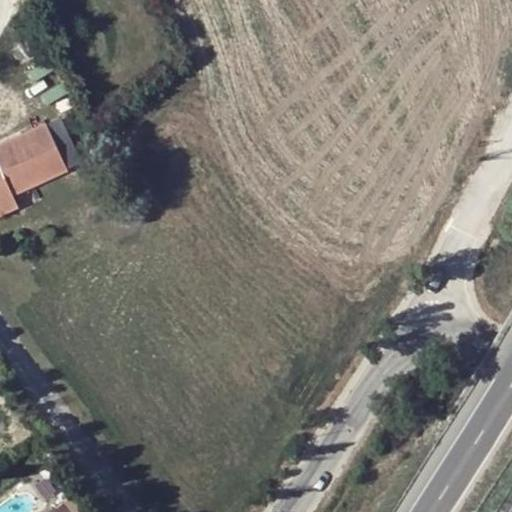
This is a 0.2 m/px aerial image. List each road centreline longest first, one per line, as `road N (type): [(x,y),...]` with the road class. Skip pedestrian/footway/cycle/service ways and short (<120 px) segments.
road 1 (unclassified): [(427,308),(295,511)]
road 2 (residential): [(127,511),(0,339)]
road 3 (unclassified): [(427,308),(511,147)]
road 4 (motorway): [(511,384),(433,511)]
